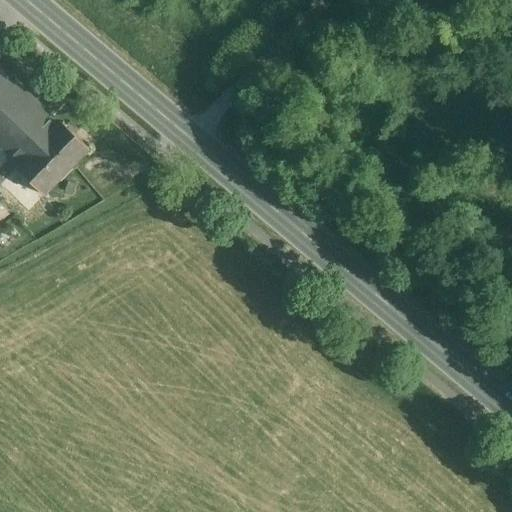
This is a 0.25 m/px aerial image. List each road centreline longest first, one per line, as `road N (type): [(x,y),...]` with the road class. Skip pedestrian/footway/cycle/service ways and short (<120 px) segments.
road 1 (primary): [(29,0),(511,406)]
road 2 (track): [(330,0),(193,135)]
